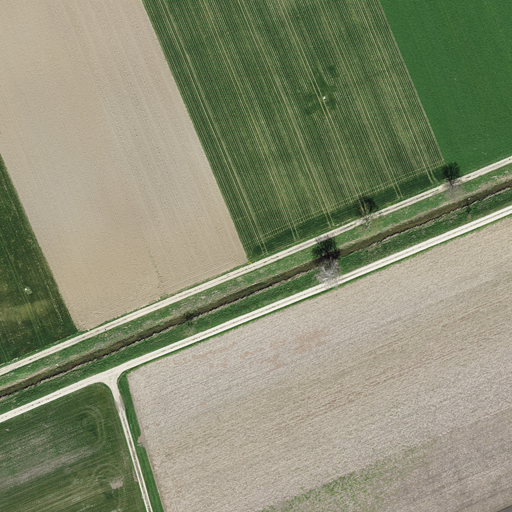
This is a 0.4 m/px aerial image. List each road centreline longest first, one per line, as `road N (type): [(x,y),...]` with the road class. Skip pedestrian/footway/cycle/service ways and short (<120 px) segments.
road 1 (track): [(0,373),(511,160)]
road 2 (track): [(511,205),(0,417)]
road 3 (track): [(111,371),(150,511)]
